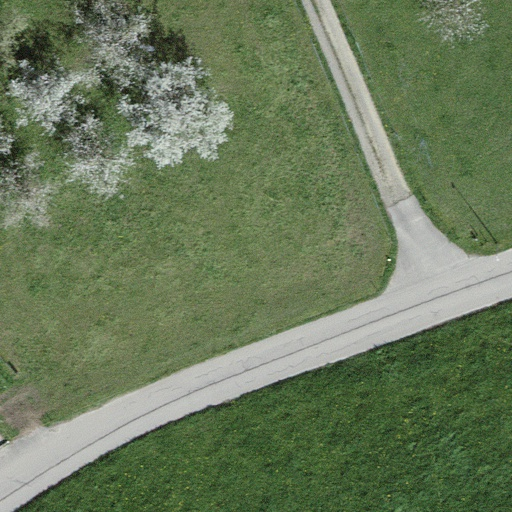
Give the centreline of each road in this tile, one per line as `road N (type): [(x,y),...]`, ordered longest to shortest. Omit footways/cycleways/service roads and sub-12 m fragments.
road 1 (unclassified): [(511,287),(422,314),(49,467),(0,502)]
road 2 (track): [(292,0),(422,314)]
